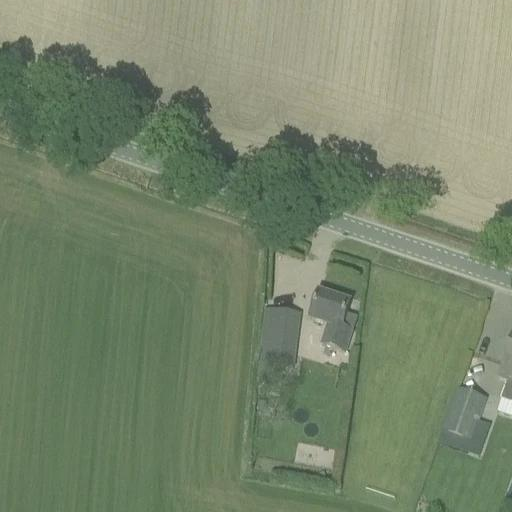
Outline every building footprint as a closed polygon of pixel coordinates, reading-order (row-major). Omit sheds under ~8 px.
[(350,306),(318,296),(310,323),(329,329),(322,348),(345,355),(355,323),(346,320),(350,306)] [(292,363),(298,319),(272,316),(266,368),(292,372),(292,363)] [(500,403),(511,406),(511,337),(497,381),(506,384),(500,403)] [(442,435),(470,445),(485,403),(456,393),(442,435)] [(511,511),(511,497),(504,495),(498,511),(511,511)]
